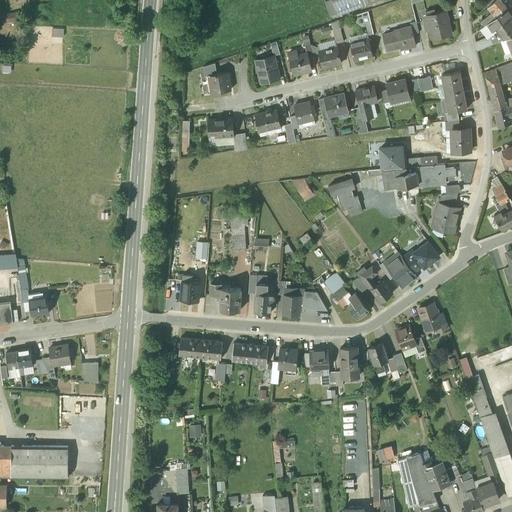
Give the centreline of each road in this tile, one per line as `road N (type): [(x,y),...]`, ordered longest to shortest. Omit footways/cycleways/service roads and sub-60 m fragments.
road 1 (residential): [(130,320),(364,330),(471,255)]
road 2 (primary): [(130,320),(150,0)]
road 3 (residential): [(466,0),(489,130),(471,255)]
road 4 (primary): [(115,511),(130,320)]
road 5 (residential): [(0,339),(130,320)]
